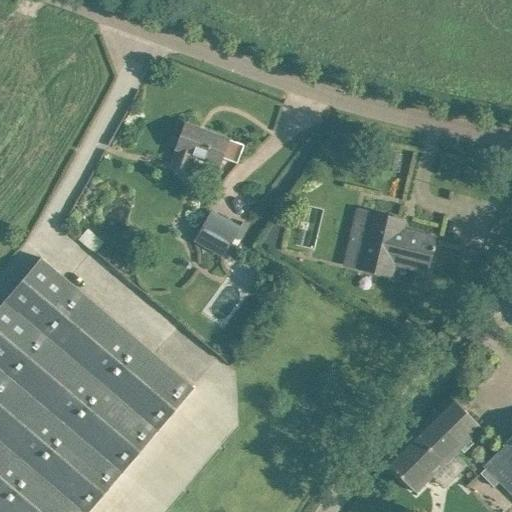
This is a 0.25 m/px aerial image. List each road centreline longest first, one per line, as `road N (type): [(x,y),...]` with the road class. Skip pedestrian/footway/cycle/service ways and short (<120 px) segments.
road 1 (tertiary): [(511,139),(338,97),(70,0)]
road 2 (tertiary): [(327,511),(422,379),(511,287)]
